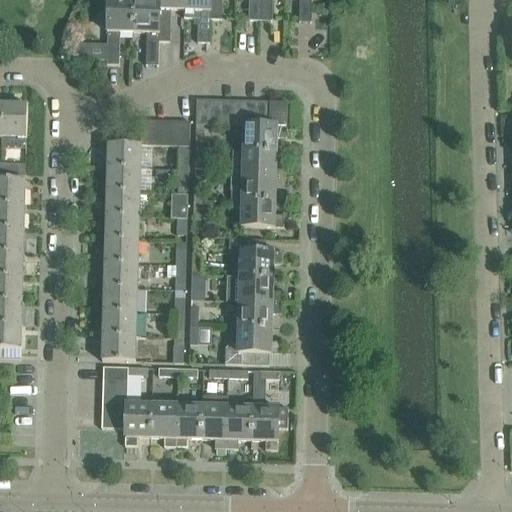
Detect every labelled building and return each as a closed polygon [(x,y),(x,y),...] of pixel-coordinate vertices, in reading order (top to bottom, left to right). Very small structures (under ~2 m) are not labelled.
[(123,0),(124,1),(108,1),(106,67),(119,67),(120,34),(133,35),(134,0),(123,0)] [(158,0),(134,0),(133,35),(147,35),(146,68),(157,68),(159,2),(158,2),(158,0)] [(159,2),(157,68),(158,68),(159,44),(170,45),(171,12),(185,12),(184,0),(158,0),(158,2),(159,2)] [(184,0),(185,12),(184,20),(198,20),(197,45),(209,46),(210,0),(184,0)] [(222,0),(210,0),(209,46),(210,46),(210,22),(222,22),(222,0)] [(260,23),(260,0),(249,0),(248,23),(260,23)] [(260,0),(260,23),(272,23),(272,0),(260,0)] [(311,0),(299,0),(299,24),(311,24),(311,0)] [(87,46),(79,46),(74,61),(87,62),(87,46)] [(209,127),(210,102),(197,102),(196,127),(204,127),(209,127)] [(221,128),(222,103),(210,102),(209,127),(221,128)] [(233,128),(234,103),(222,103),(221,128),(233,128)] [(245,127),(245,103),(234,103),(233,128),(244,128),(244,127),(245,127)] [(257,128),(257,104),(245,103),(245,127),(257,128)] [(245,127),(244,127),(244,128),(244,153),(277,154),(277,140),(286,141),(287,128),(287,104),(270,104),(269,128),(257,128),(245,127)] [(257,104),(257,128),(269,128),(270,104),(257,104)] [(3,140),(2,150),(26,150),(27,140),(28,107),(3,106),(3,140)] [(153,123),(142,123),(141,123),(140,147),(141,147),(141,148),(152,148),(153,123)] [(152,148),(164,149),(165,123),(153,123),(152,148)] [(164,149),(177,149),(177,124),(165,123),(164,149)] [(177,149),(179,149),(189,149),(190,124),(177,124),(177,149)] [(195,152),(204,152),(204,127),(196,127),(195,152)] [(140,171),(141,148),(141,147),(140,147),(108,146),(108,171),(140,171)] [(179,149),(179,172),(189,173),(189,149),(179,149)] [(195,152),(195,171),(203,171),(204,152),(195,152)] [(233,153),(232,178),(285,179),(285,168),(276,167),(277,154),(244,153),(233,153)] [(2,166),(2,175),(18,176),(18,166),(2,166)] [(108,171),(107,195),(139,195),(140,171),(108,171)] [(178,196),(172,196),(188,197),(189,173),(179,172),(178,196)] [(156,174),(156,182),(169,182),(169,174),(156,174)] [(231,203),(236,203),(275,204),(276,191),(285,191),(285,179),(232,178),(231,203)] [(0,205),(25,206),(26,182),(0,181),(0,205)] [(194,202),(202,202),(203,182),(194,182),(194,202)] [(107,195),(106,219),(139,220),(139,195),(107,195)] [(187,221),(188,197),(172,196),(171,220),(187,221)] [(202,202),(194,202),(193,221),(202,221),(202,202)] [(242,210),(241,229),(284,230),(284,218),(275,218),(275,204),(236,203),(236,210),(242,210)] [(0,229),(24,231),(25,206),(0,205),(0,229)] [(106,219),(106,243),(138,244),(139,220),(106,219)] [(177,221),(177,237),(187,238),(187,221),(171,220),(171,221),(177,221)] [(0,254),(24,255),(24,231),(0,229),(0,254)] [(106,243),(105,267),(137,268),(138,244),(106,243)] [(176,269),(187,269),(187,245),(177,245),(176,269)] [(283,254),(263,254),(240,253),(240,279),(273,280),(274,266),(283,267),(283,254)] [(0,278),(23,279),(24,255),(0,254),(0,278)] [(192,278),(200,278),(201,258),(192,258),(192,278)] [(105,267),(104,291),(137,292),(137,268),(105,267)] [(167,268),(167,280),(176,280),(176,269),(167,268)] [(187,269),(176,269),(176,280),(176,293),(186,293),(187,269)] [(0,302),(22,303),(23,279),(0,278),(0,302)] [(228,279),(227,304),(239,304),(282,305),(282,294),(273,293),(273,280),(240,279),(228,279)] [(104,291),(104,315),(136,316),(137,292),(104,291)] [(192,293),(192,303),(205,303),(206,293),(192,293)] [(175,300),(175,317),(185,317),(186,300),(175,300)] [(0,326),(22,327),(22,303),(0,302),(0,326)] [(282,305),(239,304),(238,329),(272,330),(272,317),(281,317),(282,305)] [(190,328),(199,328),(199,309),(191,308),(190,328)] [(104,315),(103,339),(136,340),(136,316),(104,315)] [(185,317),(175,317),(174,341),(185,341),(185,317)] [(0,350),(21,352),(22,327),(0,326),(0,350)] [(199,328),(190,328),(190,347),(198,347),(199,328)] [(271,344),(272,330),(238,329),(238,345),(232,345),(226,350),(225,367),(269,368),(269,356),(280,356),(281,344),(271,344)] [(103,339),(102,364),(135,364),(136,340),(103,339)] [(185,341),(174,341),(173,365),(184,366),(185,341)] [(103,382),(128,383),(128,379),(128,370),(103,370),(103,382)] [(128,370),(128,378),(148,379),(148,371),(128,370)] [(178,380),(178,371),(159,371),(159,379),(178,380)] [(178,371),(178,380),(198,380),(198,372),(178,371)] [(228,381),(228,372),(210,372),(209,380),(228,381)] [(228,372),(228,381),(248,381),(248,373),(228,372)] [(280,382),(280,375),(280,374),(260,373),(260,382),(280,382)] [(103,394),(128,395),(128,383),(103,382),(103,394)] [(102,407),(126,407),(127,407),(128,395),(103,394),(102,407)] [(202,408),(201,442),(215,442),(215,451),(226,452),(227,409),(228,399),(202,398),(202,408)] [(102,418),(126,419),(126,407),(102,407),(102,418)] [(126,419),(125,432),(125,449),(137,449),(137,440),(151,441),(152,407),(127,407),(126,407),(126,419)] [(152,407),(151,441),(165,441),(164,450),(176,450),(177,408),(152,407)] [(177,408),(176,450),(187,451),(188,442),(201,442),(202,408),(177,408)] [(227,409),(226,452),(238,452),(238,443),(252,443),(253,410),(227,409)] [(288,411),(279,410),(253,410),(252,443),(265,444),(265,453),(277,453),(278,431),(288,432),(288,411)] [(125,432),(126,419),(102,418),(102,431),(125,432)]
